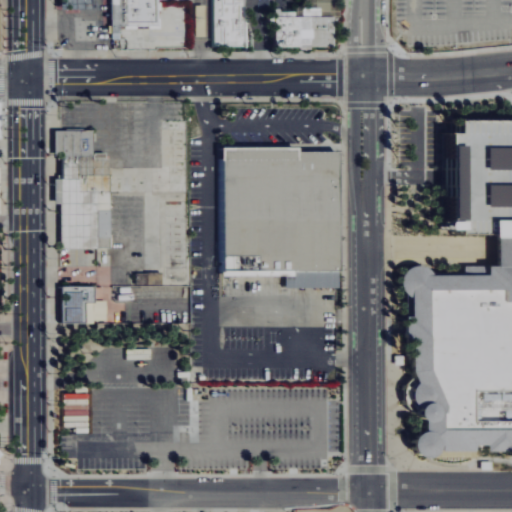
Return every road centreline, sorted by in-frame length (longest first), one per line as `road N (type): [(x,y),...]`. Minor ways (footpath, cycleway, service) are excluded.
road 1 (secondary): [(27,493),(24,78)]
road 2 (residential): [(364,135),(367,492)]
road 3 (residential): [(27,493),(367,492)]
road 4 (residential): [(24,78),(363,78)]
road 5 (residential): [(363,78),(511,72)]
road 6 (residential): [(367,492),(511,492)]
